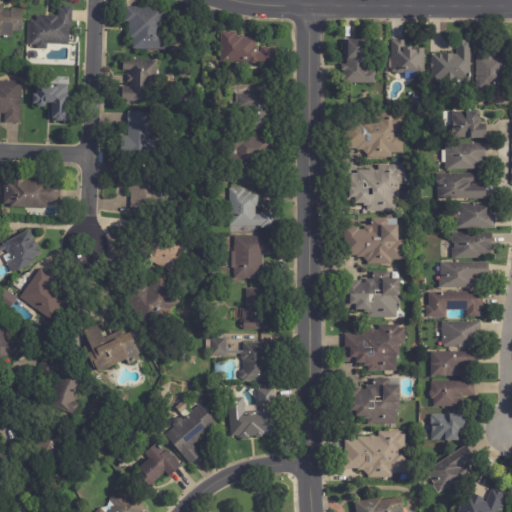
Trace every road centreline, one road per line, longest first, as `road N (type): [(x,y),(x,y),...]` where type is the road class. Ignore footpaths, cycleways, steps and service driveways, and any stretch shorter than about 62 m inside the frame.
road 1 (residential): [(314,12),(316,511)]
road 2 (residential): [(511,6),(314,12),(251,0)]
road 3 (residential): [(100,0),(90,248)]
road 4 (residential): [(311,467),(222,485),(189,511)]
